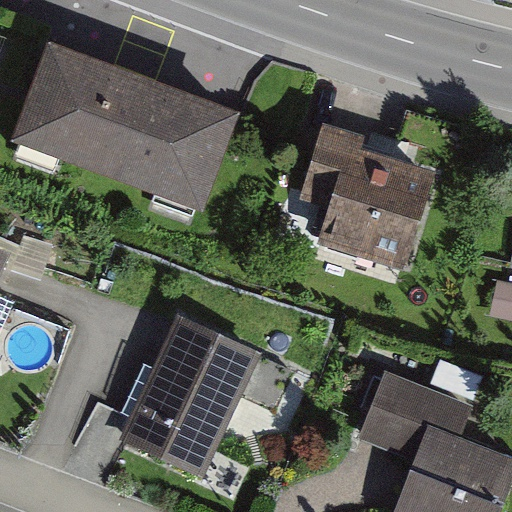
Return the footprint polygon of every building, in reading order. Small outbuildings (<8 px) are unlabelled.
[(208,216),(244,120),(51,47),(14,142),(208,216)] [(403,281),(434,182),(360,159),(363,150),(324,138),(308,190),(335,199),(318,254),(403,281)] [(0,311),(20,269),(0,258),(0,372),(1,370),(0,369),(0,311)] [(268,356),(188,320),(132,446),(242,495),(257,463),(226,449),(268,356)] [(474,415),(389,384),(365,447),(415,466),(397,511),(506,511),(511,499),(511,468),(461,450),(474,415)]
